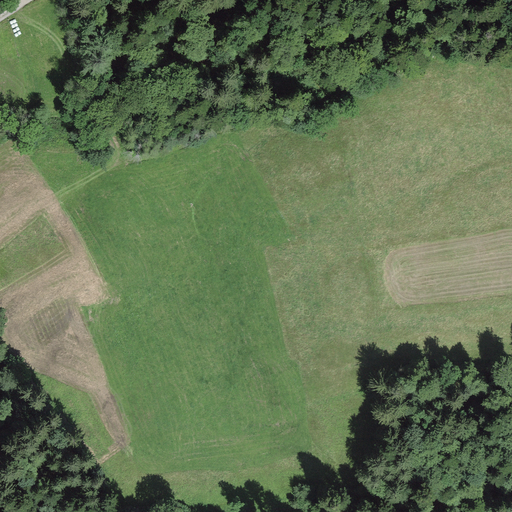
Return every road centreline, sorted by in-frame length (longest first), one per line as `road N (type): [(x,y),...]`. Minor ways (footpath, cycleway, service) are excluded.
road 1 (track): [(0,236),(128,162),(245,118),(320,102),(416,57),(452,30),(511,24)]
road 2 (track): [(391,511),(423,471),(511,485)]
